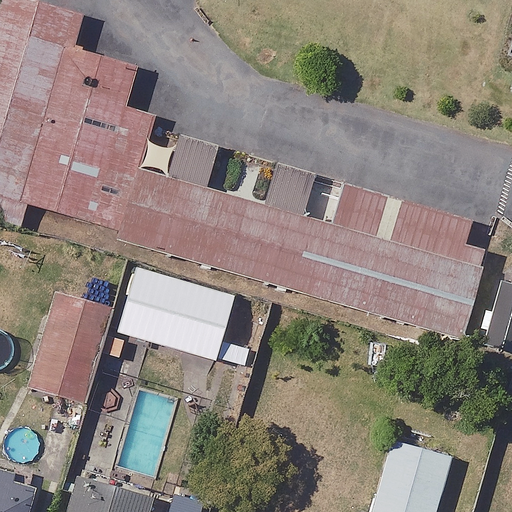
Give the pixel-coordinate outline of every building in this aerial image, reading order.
[(82,17),(23,0),(1,0),(0,5),(0,195),(119,231),(117,239),(457,338),(491,224),(276,161),(264,205),(203,187),(215,148),(120,121),(135,68),(73,50),(82,17)] [(273,306),(128,265),(108,333),(254,375),(273,306)] [(511,284),(489,279),(473,343),(511,352),(511,284)] [(102,332),(53,317),(31,387),(80,402),(102,332)] [(428,511),(445,454),(392,439),(371,511),(428,511)] [(0,511),(24,511),(31,488),(0,479),(0,511)] [(146,511),(150,499),(78,479),(68,511),(146,511)]
